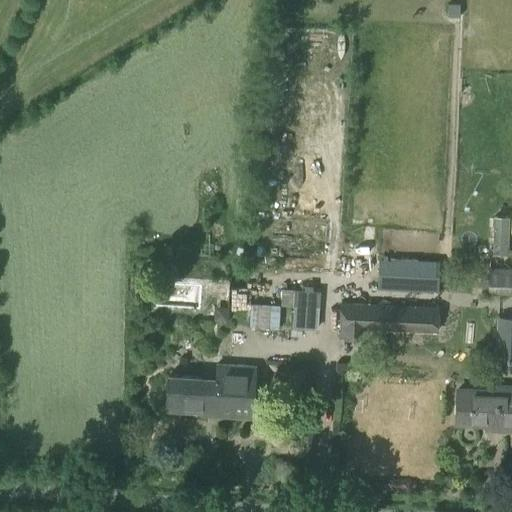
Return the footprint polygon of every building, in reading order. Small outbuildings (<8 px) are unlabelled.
[(511,270),(489,270),(488,294),(511,294),(511,270)] [(242,286),(241,303),(253,304),(251,323),(316,327),(318,291),(242,286)] [(341,305),(339,339),(364,340),(365,331),(435,335),(437,311),(341,305)] [(511,319),(499,319),(497,367),(511,368),(511,319)] [(168,376),(165,413),(213,416),(212,418),(250,420),(254,367),(216,365),(215,378),(168,376)] [(456,390),(455,427),(494,428),(494,432),(511,432),(511,386),(495,387),(495,391),(456,390)]
